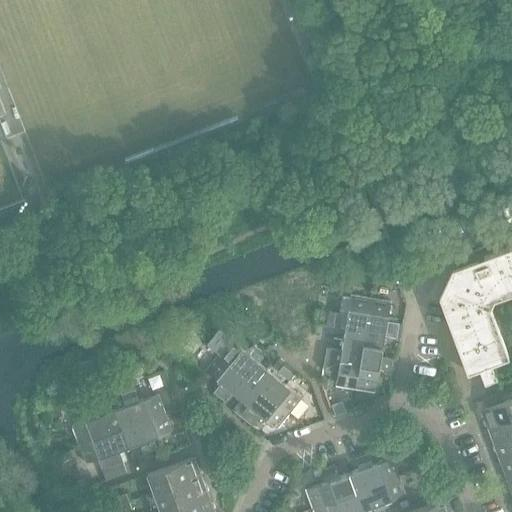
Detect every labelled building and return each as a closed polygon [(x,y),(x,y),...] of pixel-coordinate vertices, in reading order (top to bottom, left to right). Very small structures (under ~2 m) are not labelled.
[(508,356),(490,307),(494,299),(508,294),(511,299),(511,245),(451,268),(439,295),(467,372),(479,367),(484,381),(497,377),(496,375),(509,370),(504,358),(508,356)] [(341,295),(338,313),(342,313),(340,328),(345,329),(343,339),(363,343),(371,298),(350,295),(350,296),(341,295)] [(371,298),(363,343),(382,346),(384,335),(397,338),(399,323),(387,320),(390,302),(371,298)] [(335,312),(333,327),(340,328),(342,313),(338,313),(335,312)] [(219,329),(206,344),(219,354),(253,383),(266,368),(231,339),(219,329)] [(326,347),(323,368),(338,371),(335,384),(355,387),(363,343),(343,339),(341,350),(326,347)] [(266,352),(255,342),(250,348),(261,357),(266,352)] [(363,343),(355,387),(375,390),(378,371),(390,373),(393,358),(381,356),(382,346),(363,343)] [(219,354),(206,370),(221,382),(213,392),(225,401),(233,392),(241,398),(253,383),(219,354)] [(294,375),(283,365),(278,371),(289,380),(294,375)] [(266,368),(253,383),(288,412),(301,396),(266,368)] [(253,383),(241,398),(275,427),(288,412),(253,383)] [(126,405),(115,409),(122,428),(164,412),(157,393),(139,400),(135,389),(121,394),(126,405)] [(84,420),(73,424),(79,443),(122,428),(115,409),(105,413),(96,391),(76,399),(84,420)] [(511,418),(511,397),(481,409),(488,427),(511,418)] [(341,401),(331,405),(335,415),(345,411),(341,401)] [(257,419),(246,409),(242,415),(253,424),(257,419)] [(164,412),(122,428),(129,446),(171,431),(164,412)] [(494,444),(511,437),(511,418),(488,427),(494,444)] [(122,428),(79,443),(86,462),(105,455),(109,467),(123,462),(119,450),(129,446),(122,428)] [(511,457),(511,437),(494,444),(500,461),(511,457)] [(157,449),(154,443),(141,447),(143,454),(157,449)] [(154,457),(152,452),(144,454),(146,460),(154,457)] [(369,453),(355,458),(358,464),(371,459),(369,453)] [(424,466),(420,455),(413,458),(409,464),(412,471),(424,466)] [(153,491),(200,474),(193,457),(147,474),(153,491)] [(359,469),(349,473),(356,492),(398,476),(391,457),(373,464),(371,459),(358,464),(359,469)] [(506,478),(511,475),(511,457),(500,461),(506,478)] [(335,465),(321,470),(323,477),(337,472),(335,465)] [(325,481),(306,488),(313,507),(356,492),(349,473),(339,476),(337,472),(323,477),(325,481)] [(206,491),(200,474),(153,491),(159,508),(206,491)] [(398,476),(356,492),(362,510),(373,506),(375,511),(388,506),(386,501),(405,494),(398,476)] [(160,511),(199,511),(212,507),(206,491),(159,508),(160,511)] [(356,492),(313,507),(315,511),(357,511),(362,510),(356,492)] [(129,501),(126,493),(114,498),(117,505),(129,501)] [(450,511),(446,498),(409,511),(450,511)] [(122,511),(132,509),(129,501),(117,505),(119,511),(122,511)] [(399,502),(389,506),(392,511),(401,508),(399,502)]
